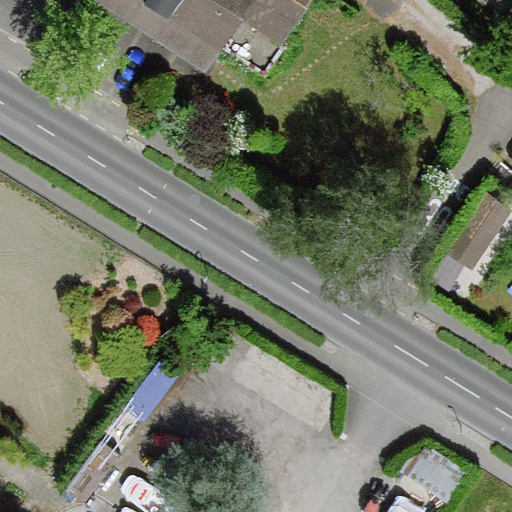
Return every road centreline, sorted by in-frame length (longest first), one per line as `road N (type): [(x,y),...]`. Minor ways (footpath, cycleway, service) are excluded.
road 1 (secondary): [(0,101),(366,328)]
road 2 (residential): [(366,328),(511,101)]
road 3 (secondary): [(366,328),(511,419)]
